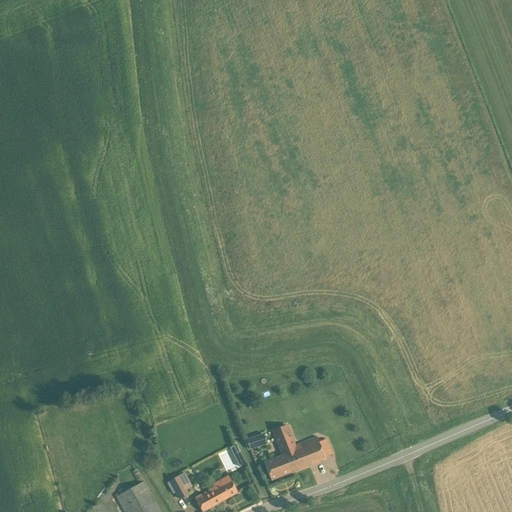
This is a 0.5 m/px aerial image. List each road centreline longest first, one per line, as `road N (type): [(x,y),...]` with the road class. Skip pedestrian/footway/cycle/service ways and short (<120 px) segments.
road 1 (track): [(421,511),(405,454),(345,347),(315,342),(246,355),(217,343),(173,188),(146,0)]
road 2 (tertiary): [(255,511),(511,409)]
